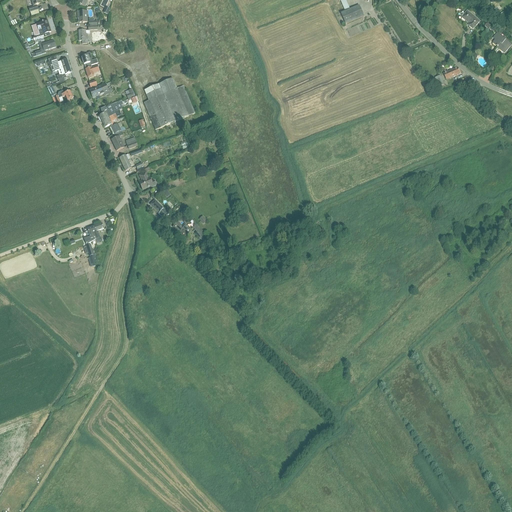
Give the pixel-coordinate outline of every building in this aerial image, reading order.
[(348,0),(342,0),(346,9),(351,7),(348,0)] [(341,14),(345,25),(364,17),(359,6),(341,14)] [(87,12),(83,12),(78,12),(78,17),(79,16),(79,23),(87,23),(87,12)] [(473,30),(476,26),(480,22),(467,12),(462,18),(470,24),(469,26),(473,30)] [(36,25),(33,27),(34,30),(36,37),(42,35),(43,35),(46,34),(51,32),(49,26),(48,27),(47,21),(42,22),(38,24),(36,24),(36,25)] [(79,31),(79,42),(82,42),(82,45),(88,44),(88,35),(90,35),(90,31),(97,31),(97,30),(103,30),(103,27),(97,27),(88,27),(88,31),(84,31),(79,31)] [(493,38),(496,40),(493,44),(499,49),(498,50),(504,54),(511,45),(497,33),(493,38)] [(44,52),(51,50),(56,48),(53,41),(42,44),(44,52)] [(84,58),(82,59),(84,65),(90,63),(91,66),(98,64),(96,59),(92,61),(91,59),(89,60),(88,57),(87,54),(83,55),(84,58)] [(71,73),(67,60),(58,63),(57,60),(49,63),(50,66),(53,65),(55,72),(58,71),(59,73),(62,72),(63,75),(71,73)] [(99,72),(97,66),(85,70),(88,78),(94,76),(93,74),(99,72)] [(458,68),(456,69),(444,74),(446,80),(461,74),(458,68)] [(435,78),(439,88),(444,85),(440,76),(435,78)] [(177,89),(173,79),(144,91),(149,101),(144,103),(155,131),(195,114),(183,87),(177,89)] [(105,85),(94,90),(95,90),(96,92),(91,94),(93,99),(104,94),(104,93),(108,92),(105,85)] [(128,99),(134,96),(131,90),(128,91),(130,94),(126,96),(128,99)] [(58,97),(54,98),(57,105),(57,106),(58,106),(61,104),(59,99),(65,97),(65,98),(67,101),(68,101),(73,99),(72,98),(74,98),(73,95),(71,95),(70,92),(65,94),(64,94),(63,92),(59,94),(58,97)] [(115,113),(119,111),(116,104),(111,106),(106,108),(100,110),(102,114),(103,113),(104,115),(100,117),(102,121),(115,115),(115,113)] [(115,115),(102,121),(105,128),(110,126),(111,125),(109,121),(114,118),(115,119),(121,116),(119,111),(115,113),(115,115)] [(114,135),(121,131),(118,124),(111,128),(114,135)] [(116,152),(124,148),(119,137),(122,136),(120,133),(112,137),(114,140),(111,141),(116,152)] [(209,139),(212,146),(218,143),(216,136),(209,139)] [(137,147),(136,143),(135,141),(128,144),(128,146),(129,150),(137,147)] [(131,169),(128,161),(129,160),(130,159),(128,155),(126,156),(120,159),(125,172),(131,169)] [(146,174),(144,175),(139,177),(142,182),(139,183),(142,191),(151,187),(151,188),(156,186),(154,181),(151,182),(149,178),(148,179),(146,174)] [(155,201),(154,202),(150,206),(160,214),(159,215),(164,220),(171,213),(168,210),(166,212),(164,209),(163,210),(155,201)] [(207,221),(203,217),(199,220),(203,225),(207,221)] [(184,224),(180,221),(177,224),(177,223),(173,228),(184,238),(188,234),(191,230),(184,224)] [(94,242),(95,242),(96,244),(102,242),(100,238),(101,238),(100,234),(99,234),(98,232),(104,229),(102,224),(93,227),(94,229),(94,230),(94,232),(94,234),(92,235),(94,242)] [(94,232),(94,230),(94,229),(93,227),(87,230),(90,238),(84,240),(86,244),(92,242),(92,243),(94,242),(92,235),(94,234),(94,232)] [(201,230),(195,234),(200,239),(205,234),(201,230)]
